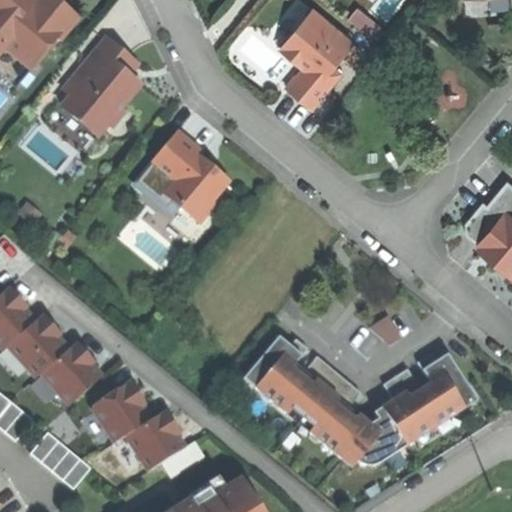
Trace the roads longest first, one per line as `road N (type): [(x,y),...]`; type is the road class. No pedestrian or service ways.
road 1 (residential): [(313,511),(32,274)]
road 2 (residential): [(160,0),(210,91),(391,240)]
road 3 (residential): [(391,240),(511,97)]
road 4 (residential): [(391,240),(511,342)]
road 5 (residential): [(511,440),(397,511)]
